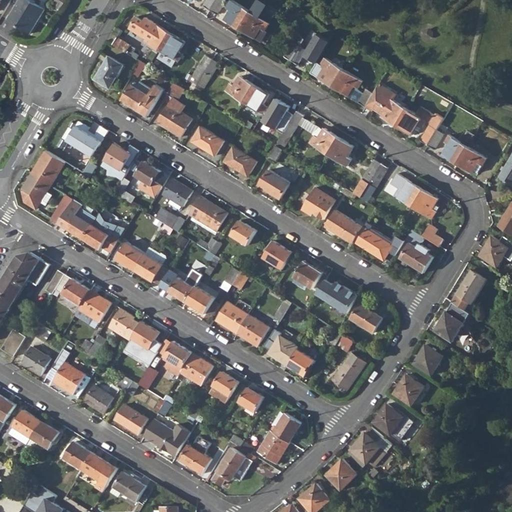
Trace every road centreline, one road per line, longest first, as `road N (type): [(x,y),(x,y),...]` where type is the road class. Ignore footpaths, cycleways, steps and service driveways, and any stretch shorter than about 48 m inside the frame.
road 1 (residential): [(426,312),(475,229),(476,205),(467,193),(154,0)]
road 2 (residential): [(426,312),(69,88)]
road 3 (residential): [(347,426),(0,205)]
road 4 (residential): [(227,511),(0,372)]
road 5 (residential): [(347,426),(426,312)]
road 6 (residential): [(254,511),(347,426)]
